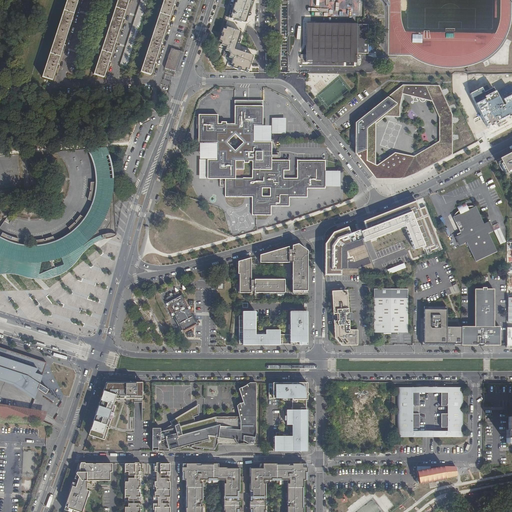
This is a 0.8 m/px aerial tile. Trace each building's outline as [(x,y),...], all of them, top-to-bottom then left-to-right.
[(66,0),(42,77),(52,80),(56,67),(58,67),(59,63),(57,63),(62,48),(64,48),(65,44),(64,43),(69,24),(71,25),(73,21),(71,20),(76,5),(77,5),(79,1),(77,0),(66,0)] [(109,60),(114,46),(116,46),(117,42),(115,41),(121,22),(123,23),(125,18),(123,17),(127,3),(129,3),(130,0),(117,0),(94,74),(103,77),(107,65),(109,66),(111,61),(109,60)] [(127,67),(148,0),(141,0),(120,65),(127,67)] [(163,0),(141,71),(150,74),(153,66),(154,67),(156,62),(154,62),(159,46),(161,47),(162,43),(160,43),(165,27),(167,28),(168,23),(167,23),(172,8),(173,8),(175,4),(173,4),(174,0),(163,0)] [(233,0),(229,15),(232,16),(231,18),(234,19),(234,20),(241,22),(241,21),(245,23),(245,22),(247,16),(248,16),(250,16),(251,14),(249,12),(252,0),(233,0)] [(306,26),(306,49),(306,52),(300,52),(300,59),(306,59),(306,60),(356,61),(356,54),(357,26),(306,26)] [(369,27),(357,26),(356,54),(368,54),(369,27)] [(233,58),(231,64),(233,65),(233,67),(245,71),(246,69),(248,70),(253,56),(252,55),(247,54),(247,53),(246,51),(245,50),(243,51),(243,52),(235,50),(237,42),(238,42),(240,42),(241,40),(240,38),(239,38),(241,32),(240,32),(240,31),(226,27),(225,29),(223,29),(219,41),(222,42),(221,44),(227,46),(225,50),(224,50),(222,56),(229,58),(229,57),(233,58)] [(456,37),(455,45),(465,45),(466,37),(456,37)] [(175,71),(181,52),(171,48),(165,68),(169,70),(175,71)] [(182,52),(181,52),(175,71),(169,70),(169,72),(175,74),(182,52)] [(402,85),(355,122),(355,123),(355,153),(369,171),(373,176),(375,179),(402,179),(414,174),(451,155),(452,155),(452,154),(452,115),(439,86),(439,85),(438,85),(426,85),(425,85),(425,86),(425,87),(431,101),(439,118),(439,140),(439,141),(438,141),(413,156),(388,171),(377,165),(375,165),(375,125),(375,124),(376,124),(385,116),(386,116),(398,117),(399,117),(400,116),(400,106),(402,95),(404,86),(404,85),(403,85),(402,85)] [(404,86),(402,95),(403,94),(404,94),(431,101),(425,87),(425,86),(425,85),(426,85),(403,85),(404,85),(404,86)] [(216,151),(215,151),(215,156),(216,156),(216,160),(207,160),(207,178),(225,179),(225,197),(252,197),(252,215),(271,215),(271,206),(289,206),(289,197),(307,197),(307,188),(325,188),(325,160),(297,160),(297,178),(284,178),(283,170),(289,170),(289,160),(271,160),(271,142),(253,142),(253,134),(255,134),(255,129),(253,129),(253,125),(262,125),(262,106),(235,106),(234,124),(226,124),(226,122),(221,122),(221,124),(217,124),(217,115),(199,115),(198,143),(216,143),(216,151)] [(271,118),(271,133),(285,133),(285,118),(271,118)] [(88,149),(90,153),(93,155),(96,157),(99,158),(102,158),(104,157),(107,156),(105,151),(104,148),(88,149)] [(511,151),(499,159),(500,161),(505,171),(506,172),(511,169),(511,151)] [(93,155),(90,153),(92,157),(94,165),(95,170),(96,174),(96,179),(109,179),(108,174),(107,167),(104,157),(102,158),(99,158),(96,157),(93,155)] [(395,153),(377,165),(388,171),(413,156),(395,153)] [(112,233),(110,207),(111,208),(111,202),(109,201),(110,197),(111,191),(111,186),(111,179),(109,179),(96,179),(96,182),(90,182),(89,187),(89,190),(90,191),(90,192),(88,196),(87,200),(93,202),(102,205),(100,209),(99,208),(96,207),(94,207),(92,208),(90,209),(89,211),(85,219),(79,216),(74,222),(75,223),(75,224),(73,223),(71,225),(67,228),(71,233),(67,236),(63,239),(58,242),(62,251),(58,253),(55,243),(52,237),(44,239),(45,241),(43,241),(43,239),(39,240),(35,240),(36,247),(30,247),(25,247),(20,247),(18,256),(14,256),(16,246),(18,240),(10,237),(10,239),(8,238),(9,236),(5,235),(2,233),(1,234),(0,235),(0,273),(0,274),(4,273),(9,274),(15,274),(19,276),(24,277),(27,278),(31,279),(32,272),(37,273),(40,262),(49,260),(51,272),(48,273),(44,273),(40,274),(39,280),(44,280),(47,279),(56,277),(61,275),(65,273),(70,269),(73,266),(78,259),(82,254),(89,248),(95,244),(102,241),(106,239),(109,239),(112,238),(116,235),(112,233)] [(366,229),(361,231),(364,239),(364,241),(405,225),(414,248),(424,245),(427,255),(443,249),(426,205),(419,207),(416,200),(363,220),(366,229)] [(497,252),(496,250),(488,232),(492,229),(489,222),(484,224),(476,206),(473,206),(471,206),(469,206),(467,207),(466,206),(461,208),(462,209),(458,212),(455,216),(464,234),(458,236),(461,243),(467,240),(471,250),(476,261),(497,252)] [(0,228),(6,231),(9,223),(4,221),(2,225),(2,224),(0,228)] [(333,231),(325,244),(325,275),(341,275),(341,250),(343,246),(364,239),(361,231),(360,229),(350,233),(347,226),(333,231)] [(298,244),(292,245),(292,249),(289,249),(289,246),(284,247),(274,250),(265,253),(260,254),(260,261),(260,260),(266,260),(266,262),(273,262),(273,260),(278,260),(278,262),(292,262),(292,263),(293,263),(293,273),(292,273),(292,292),(307,292),(307,271),(307,250),(298,244)] [(246,259),(239,261),(238,292),(251,292),(251,257),(246,259)] [(284,279),(255,279),(254,293),(284,293),(284,279)] [(349,330),(348,320),(345,320),(344,313),(348,313),(347,290),(332,291),(333,314),(337,314),(337,321),(333,321),(334,338),(342,346),(357,345),(357,329),(349,330)] [(494,345),(494,327),(494,290),(488,290),(488,292),(480,292),(480,290),(475,290),(475,326),(475,345),(477,345),(477,344),(485,344),(485,345),(494,345)] [(172,312),(178,323),(182,330),(192,325),(192,317),(191,315),(184,302),(183,300),(187,297),(185,293),(180,295),(180,294),(179,295),(177,291),(165,297),(167,300),(167,301),(166,302),(169,306),(172,312)] [(407,297),(373,297),(373,333),(407,333),(407,297)] [(178,323),(172,312),(168,313),(171,318),(173,317),(177,324),(181,332),(193,325),(194,317),(186,301),(184,302),(191,315),(192,317),(192,325),(182,330),(178,323)] [(446,306),(423,306),(424,335),(422,335),(422,346),(454,345),(454,344),(461,344),(461,327),(446,327),(446,306)] [(306,327),(306,311),(289,311),(289,334),(279,334),(279,330),(265,329),(265,334),(255,334),(255,315),(247,315),(247,311),(242,311),(242,315),(238,315),(238,326),(240,326),(240,328),(238,328),(238,343),(241,343),(241,344),(260,344),(260,343),(263,343),(263,344),(306,345),(306,334),(305,334),(305,327),(306,327)] [(475,326),(462,327),(462,345),(475,345),(475,326)] [(40,383),(46,363),(0,347),(0,380),(10,384),(9,384),(17,389),(18,388),(27,395),(34,400),(38,389),(47,395),(49,390),(40,383)] [(256,433),(256,382),(250,382),(247,384),(247,385),(242,388),(241,387),(239,388),(244,402),(240,404),(240,403),(237,405),(239,416),(239,420),(240,420),(240,430),(232,429),(233,427),(223,426),(223,428),(219,428),(215,416),(195,422),(186,424),(186,429),(181,430),(179,423),(175,425),(174,423),(172,424),(163,429),(164,430),(166,441),(169,451),(189,445),(189,446),(215,449),(218,443),(215,442),(216,437),(218,437),(254,441),(256,433)] [(297,451),(307,451),(307,419),(305,419),(305,415),(307,415),(307,407),(307,382),(296,382),(296,384),(292,384),(292,382),(268,382),(268,398),(292,398),(292,410),(292,411),(286,411),(286,423),(292,423),(292,424),(292,436),(292,438),(290,438),(290,436),(276,436),(276,451),(294,451),(294,449),(297,449),(297,451)] [(107,384),(90,436),(106,441),(119,400),(141,400),(141,384),(107,384)] [(410,395),(410,392),(395,391),(395,432),(410,433),(410,429),(417,429),(417,416),(410,416),(410,408),(417,408),(417,395),(410,395)] [(464,434),(464,393),(449,392),(449,396),(442,396),(442,409),(449,409),(449,416),(441,416),(441,430),(449,430),(449,433),(464,434)] [(0,403),(0,419),(42,421),(46,413),(47,408),(0,403)] [(170,421),(172,424),(174,423),(175,425),(179,423),(181,430),(186,429),(186,424),(195,422),(194,416),(199,415),(199,404),(170,421)] [(232,429),(240,430),(240,420),(239,420),(239,416),(215,416),(219,428),(223,428),(223,426),(233,427),(232,429)] [(158,443),(162,442),(161,443),(161,444),(161,445),(162,445),(163,445),(164,445),(164,444),(164,443),(163,441),(166,441),(164,430),(161,431),(161,428),(155,428),(155,433),(152,433),(152,451),(156,450),(158,450),(158,443)] [(110,463),(81,463),(78,472),(77,472),(76,473),(77,479),(78,479),(80,480),(86,480),(93,480),(93,479),(96,479),(96,480),(110,480),(110,463)] [(140,463),(125,463),(125,475),(134,475),(137,475),(137,471),(138,471),(140,471),(140,466),(140,463)] [(170,475),(170,463),(156,463),(156,466),(155,466),(155,471),(156,471),(158,471),(158,475),(160,475),(170,475)] [(239,507),(239,498),(237,498),(234,498),(234,497),(237,497),(237,495),(234,495),(234,493),(237,493),(239,493),(239,479),(243,479),(243,476),(239,476),(239,468),(219,468),(219,465),(192,465),(192,463),(182,463),(182,472),(184,472),(184,475),(182,475),(182,479),(186,479),(187,479),(187,498),(186,498),(186,506),(187,506),(187,511),(202,511),(202,480),(224,480),(223,511),(237,511),(234,511),(234,510),(237,510),(243,510),(243,507),(239,507)] [(302,511),(303,506),(304,506),(304,498),(303,498),(303,480),(304,480),(307,480),(307,475),(306,475),(306,472),(307,472),(307,463),(297,463),(297,465),(260,465),(260,468),(251,468),(251,476),(247,476),(247,479),(251,479),(251,493),(252,493),(256,493),(256,495),(252,495),(252,497),(256,497),(256,498),(252,498),(251,498),(251,507),(247,507),(247,510),(253,510),(256,510),(256,511),(253,511),(252,511),(265,511),(266,480),(288,480),(287,511),(302,511)] [(137,497),(140,497),(140,491),(139,491),(139,486),(140,486),(140,481),(138,481),(137,481),(137,478),(134,478),(125,478),(124,511),(138,511),(139,511),(140,511),(140,506),(137,506),(137,503),(128,503),(128,500),(137,500),(137,497)] [(170,500),(170,478),(160,478),(158,478),(158,481),(156,481),(155,481),(154,486),(156,486),(156,491),(154,491),(154,497),(158,497),(158,500),(162,500),(170,500)] [(73,484),(64,509),(73,511),(73,510),(80,511),(82,511),(84,507),(88,496),(89,490),(87,490),(87,486),(76,483),(76,485),(73,484)] [(169,511),(170,503),(162,503),(158,503),(158,507),(154,507),(154,511),(156,511),(169,511)]
